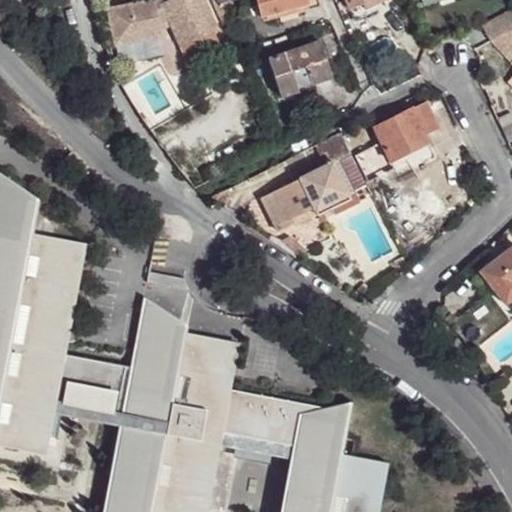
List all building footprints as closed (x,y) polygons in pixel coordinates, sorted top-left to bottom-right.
[(215,27),(203,0),(127,0),(104,5),(112,41),(158,32),(157,28),(156,22),(168,16),(171,22),(186,59),(218,45),(210,29),(215,27)] [(215,0),(221,11),(233,5),(231,0),(215,0)] [(256,0),(260,11),(303,0),(256,0)] [(364,6),(361,2),(348,6),(354,17),(365,12),(364,6)] [(511,7),(482,24),(489,39),(491,39),(511,27),(511,7)] [(156,22),(157,28),(171,22),(168,16),(156,22)] [(511,27),(491,39),(500,49),(511,61),(511,27)] [(333,79),(319,40),(268,57),(281,99),(299,94),(297,89),(333,79)] [(412,105),(426,133),(431,130),(438,126),(424,99),(412,105)] [(426,133),(412,105),(375,124),(384,141),(390,153),(392,158),(397,155),(429,139),(426,133)] [(511,113),(499,119),(511,144),(511,143),(511,113)] [(431,130),(441,149),(463,138),(460,129),(456,132),(450,120),(438,126),(431,130)] [(313,145),(322,163),(331,158),(348,191),(366,182),(341,130),(338,131),(329,136),(320,140),(313,145)] [(435,150),(429,139),(397,155),(403,166),(435,150)] [(390,153),(384,141),(370,148),(376,160),(390,153)] [(269,190),(262,193),(278,226),(295,217),(293,214),(314,203),(316,207),(348,191),(331,158),(322,163),(277,186),(276,182),(267,187),(269,190)] [(0,178),(0,448),(38,456),(46,414),(114,427),(125,368),(57,355),(78,244),(21,234),(28,198),(0,178)] [(307,252),(289,237),(280,241),(295,255),(297,255),(298,255),(299,255),(301,254),(307,252)] [(511,243),(477,269),(501,303),(511,294),(511,243)] [(367,302),(375,294),(363,283),(351,296),(354,298),(367,302)] [(199,511),(212,446),(285,461),(294,413),(317,408),(223,390),(220,404),(164,393),(175,332),(177,324),(139,299),(125,368),(114,427),(97,511),(199,511)] [(232,343),(175,332),(164,393),(220,404),(223,390),(232,343)] [(317,408),(294,413),(285,461),(275,511),(370,511),(380,463),(330,454),(340,403),(317,408)]
